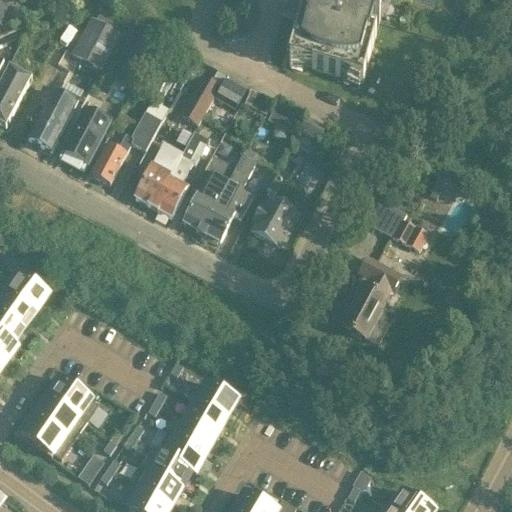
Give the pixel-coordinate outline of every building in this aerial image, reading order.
[(385,1),(380,0),(305,0),(288,66),(311,73),(339,80),(340,75),(361,80),(360,86),(362,86),(378,26),(373,25),(379,2),(385,4),(385,1)] [(120,37),(91,22),(72,57),(101,73),(120,37)] [(31,82),(10,71),(0,88),(0,130),(5,133),(31,82)] [(180,120),(181,120),(198,130),(219,92),(202,82),(182,115),(180,120)] [(246,94),(226,83),(219,96),(238,107),(246,94)] [(56,98),(53,96),(28,143),(50,156),(79,103),(59,92),(56,98)] [(109,126),(84,114),(62,156),(62,157),(59,163),(83,175),(87,169),(109,126)] [(131,147),(145,155),(161,126),(144,117),(131,142),(125,139),(117,153),(108,148),(91,180),(109,189),(131,147)] [(324,132),(305,122),(299,134),(318,144),(324,132)] [(193,136),(187,148),(153,212),(171,221),(188,190),(182,187),(192,167),(204,173),(211,159),(214,153),(206,149),(209,144),(193,136)] [(134,203),(153,212),(180,159),(163,150),(134,203)] [(195,194),(199,196),(183,227),(201,237),(235,172),(211,160),(197,187),(195,194)] [(256,203),(236,192),(250,166),(241,161),(235,172),(201,237),(207,240),(206,242),(216,248),(217,245),(219,246),(233,221),(244,227),(256,203)] [(271,179),(264,192),(274,198),(281,185),(271,179)] [(298,220),(269,204),(263,215),(261,214),(254,228),(256,229),(252,237),(278,251),(286,236),(288,237),(298,220)] [(405,218),(379,205),(367,228),(419,255),(427,239),(401,225),(405,218)] [(401,281),(366,262),(357,278),(366,283),(363,289),(340,332),(366,346),(367,345),(378,351),(395,320),(383,314),(389,303),(392,297),(393,297),(401,281)] [(6,297),(36,318),(48,300),(18,280),(6,297)] [(30,325),(36,318),(6,297),(2,295),(0,297),(0,319),(24,335),(30,325)] [(0,343),(16,355),(16,354),(17,354),(13,351),(24,335),(0,319),(0,343)] [(0,368),(4,372),(16,355),(0,343),(0,368)] [(177,382),(183,371),(176,367),(170,378),(177,382)] [(99,411),(59,384),(55,390),(54,389),(46,401),(86,429),(99,411)] [(195,406),(227,423),(237,405),(206,387),(195,406)] [(153,407),(160,411),(166,400),(159,396),(153,407)] [(86,429),(46,401),(45,402),(46,403),(43,408),(42,407),(39,411),(33,419),(74,447),(79,439),(86,429)] [(216,442),(227,423),(195,406),(185,424),(216,442)] [(160,411),(153,407),(147,417),(154,421),(160,411)] [(74,447),(33,419),(33,420),(34,421),(30,426),(29,425),(20,438),(39,451),(37,453),(51,463),(53,460),(61,466),(74,447)] [(171,439),(206,460),(212,449),(216,442),(185,424),(181,422),(171,439)] [(130,440),(137,444),(143,434),(137,430),(130,440)] [(116,449),(123,440),(116,435),(109,445),(116,449)] [(157,455),(196,477),(206,460),(171,439),(167,437),(157,455)] [(130,440),(123,450),(130,454),(137,444),(130,440)] [(103,455),(109,459),(116,449),(109,445),(103,455)] [(195,479),(196,477),(157,455),(153,452),(142,471),(182,493),(191,476),(195,479)] [(113,464),(106,474),(113,479),(120,469),(113,464)] [(132,488),(132,489),(172,511),(182,493),(142,471),(142,472),(150,477),(141,493),(132,488)] [(106,489),(113,479),(106,474),(100,484),(106,489)] [(171,511),(172,511),(132,489),(121,508),(127,511),(171,511)] [(360,496),(353,492),(347,503),(354,507),(360,496)] [(425,511),(398,494),(386,511),(425,511)] [(234,511),(268,511),(244,498),(240,505),(239,504),(234,511)]
